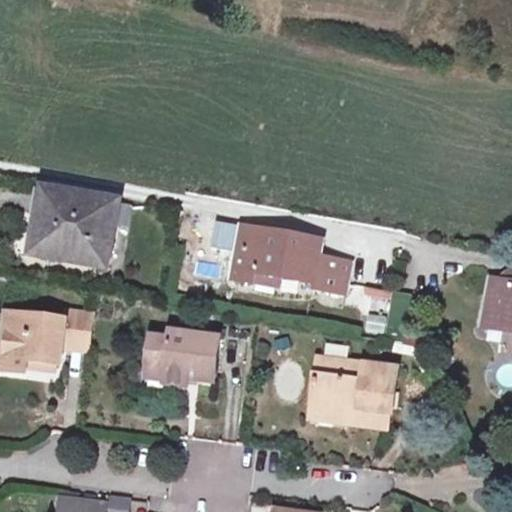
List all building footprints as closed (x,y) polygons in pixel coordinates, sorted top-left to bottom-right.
[(46,235),(53,192),(46,191),(38,234),(46,235)] [(120,204),(53,192),(46,235),(38,234),(34,256),(108,269),(115,227),(120,204)] [(132,230),(135,209),(134,207),(120,204),(115,227),(132,230)] [(228,232),(230,220),(208,217),(206,228),(228,232)] [(261,244),(263,232),(244,228),(242,241),(261,244)] [(346,296),(352,264),(321,259),(324,242),(263,232),(261,244),(242,241),(234,282),(255,285),(257,275),(315,285),(314,290),(346,296)] [(197,242),(194,253),(221,259),(224,248),(197,242)] [(511,275),(509,275),(493,283),(492,288),(489,288),(487,300),(490,300),(487,317),(511,321),(511,326),(511,332),(511,275)] [(393,302),(395,293),(368,289),(366,297),(393,302)] [(88,353),(93,317),(67,314),(66,324),(8,317),(1,371),(28,374),(28,373),(30,361),(61,365),(62,365),(64,350),(88,353)] [(511,332),(511,326),(511,321),(487,317),(485,327),(511,332)] [(216,384),(222,340),(172,334),(171,341),(153,339),(149,369),(168,371),(166,385),(189,388),(190,381),(216,384)] [(279,351),(291,348),(289,341),(277,344),(279,351)] [(391,415),(397,370),(319,360),(311,420),(342,424),(344,409),(391,415)] [(59,377),(61,365),(30,361),(28,373),(59,377)] [(166,385),(168,371),(149,369),(147,383),(166,385)] [(389,430),(391,415),(344,409),(342,424),(389,430)] [(97,511),(98,507),(63,503),(61,511),(97,511)]
